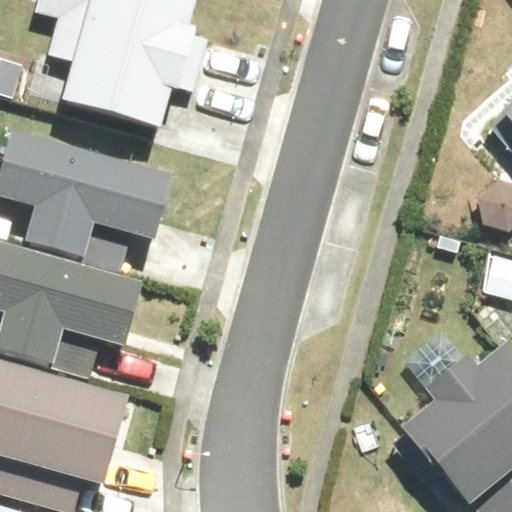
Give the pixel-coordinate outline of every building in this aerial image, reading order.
[(51,0),(46,18),(64,24),(55,58),(42,54),(29,99),(174,140),(187,97),(199,100),(217,37),(205,34),(214,0),(213,0),(51,0)] [(24,72),(0,64),(0,105),(13,109),(24,72)] [(188,188),(24,143),(19,156),(0,151),(0,240),(39,251),(102,269),(111,235),(170,251),(188,188)] [(2,361),(66,379),(77,339),(140,357),(157,293),(135,287),(99,278),(37,260),(0,250),(0,317),(12,320),(2,361)] [(511,511),(511,361),(494,374),(484,362),(439,395),(448,409),(414,433),(436,463),(445,457),(484,511),(511,511)] [(0,369),(0,493),(32,503),(40,475),(119,497),(143,409),(0,369)]
